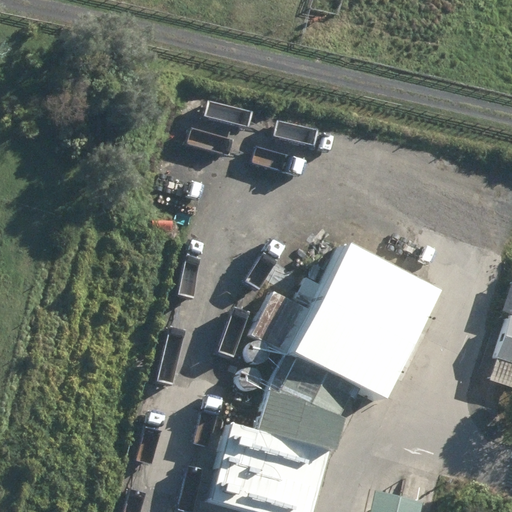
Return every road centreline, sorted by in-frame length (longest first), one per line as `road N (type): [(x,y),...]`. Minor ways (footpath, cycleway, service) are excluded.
road 1 (track): [(511,470),(442,452),(436,403),(472,256),(404,198),(306,199),(222,245),(154,511)]
road 2 (track): [(511,127),(0,14)]
